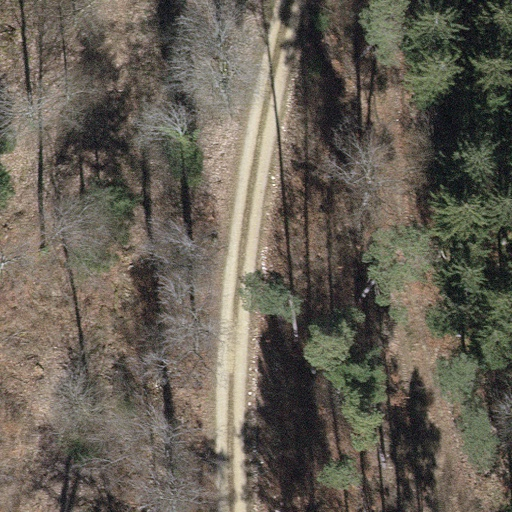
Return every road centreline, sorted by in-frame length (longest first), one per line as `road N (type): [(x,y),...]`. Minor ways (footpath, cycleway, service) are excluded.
road 1 (track): [(470,511),(388,114),(406,0)]
road 2 (track): [(291,0),(251,141),(243,511)]
